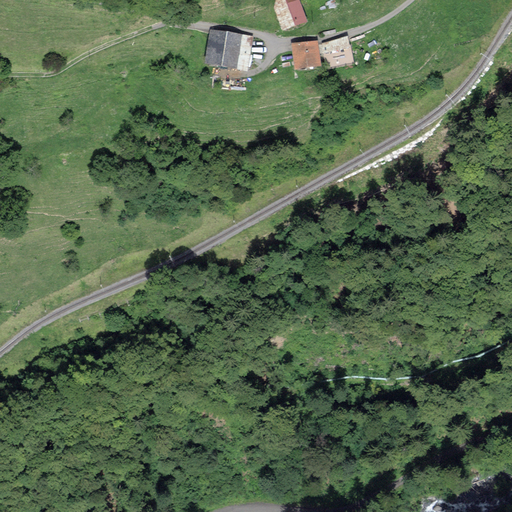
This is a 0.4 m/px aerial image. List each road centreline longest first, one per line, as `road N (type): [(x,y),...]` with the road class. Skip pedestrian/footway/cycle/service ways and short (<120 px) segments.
road 1 (unclassified): [(89,0),(291,42),(357,30),(409,0)]
road 2 (unclassified): [(324,511),(511,422)]
road 3 (track): [(173,18),(50,72),(0,71)]
